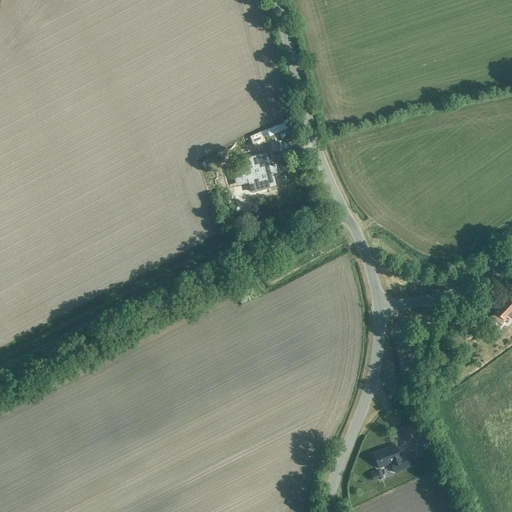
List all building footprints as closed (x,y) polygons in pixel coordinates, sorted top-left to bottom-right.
[(267,153),(242,159),(244,168),(253,166),(257,178),(261,177),(264,189),(276,185),(273,174),(278,173),(275,164),(270,166),(267,153)] [(243,305),(250,302),(247,296),(240,299),(243,305)] [(496,313),(492,317),(499,324),(503,319),(503,320),(506,317),(510,321),(511,318),(511,302),(507,299),(495,312),(496,313)] [(400,428),(404,438),(405,438),(407,443),(420,439),(419,438),(426,436),(424,430),(423,430),(419,421),(414,423),(413,422),(400,428)] [(395,445),(373,453),(379,468),(390,464),(394,472),(412,466),(408,454),(399,457),(395,445)]
